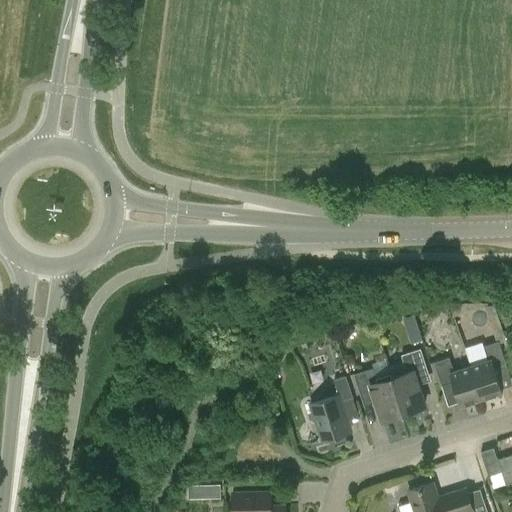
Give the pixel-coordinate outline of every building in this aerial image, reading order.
[(422,339),(414,315),(402,319),(410,343),(422,339)] [(488,360),(471,366),(482,399),(503,392),(495,368),(506,364),(499,341),(484,346),(488,360)] [(404,362),(389,367),(404,414),(405,413),(404,410),(425,403),(418,379),(429,375),(421,349),(401,355),(404,362)] [(471,366),(454,371),(449,357),(434,362),(441,385),(453,381),(461,406),(482,399),(471,366)] [(389,371),(376,375),(373,368),(354,374),(362,401),(374,397),(382,421),(404,414),(389,367),(388,367),(389,371)] [(334,380),(339,395),(310,404),(322,440),(351,431),(342,403),(353,400),(346,376),(334,380)] [(511,454),(498,460),(494,448),(480,452),(488,476),(511,468),(511,454)] [(511,468),(488,476),(489,477),(490,476),(493,489),(506,485),(511,482),(511,468)] [(221,483),(190,485),(191,496),(222,495),(221,483)] [(487,511),(480,489),(467,493),(466,488),(437,497),(432,483),(408,490),(415,511),(470,511),(473,511),(487,511)] [(284,511),(285,505),(259,505),(258,493),(232,493),(232,511),(284,511)]
